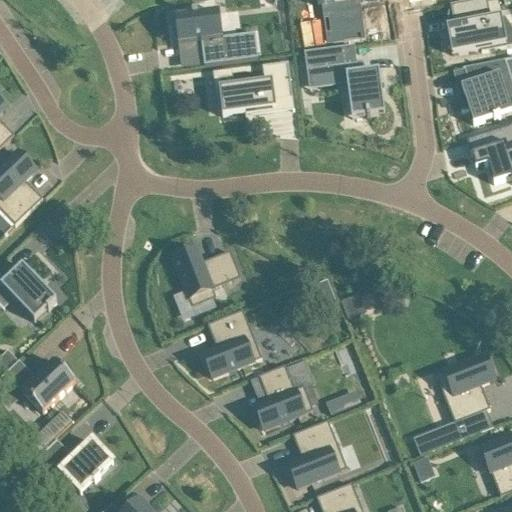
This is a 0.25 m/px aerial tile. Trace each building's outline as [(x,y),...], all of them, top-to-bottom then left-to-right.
[(316,0),(318,9),(322,9),(328,48),(366,43),(360,4),(378,2),(377,0),(316,0)] [(454,29),(448,30),(451,49),(448,49),(448,50),(451,50),(452,58),(482,52),(482,55),(484,55),(483,52),(507,47),(502,23),(507,22),(505,20),(502,21),(502,19),(491,22),(487,1),(451,8),(451,10),(450,10),(454,29)] [(220,15),(175,21),(178,48),(202,45),(205,68),(245,63),(242,38),(223,40),(220,15)] [(308,23),(311,46),(323,44),(319,22),(308,23)] [(355,49),(305,56),(307,74),(309,74),(308,74),(317,72),(319,86),(320,90),(348,86),(351,108),(358,108),(360,108),(360,107),(366,106),(368,121),(371,121),(371,119),(379,118),(379,117),(384,117),(383,106),(384,106),(382,95),(379,96),(378,89),(382,89),(380,73),(370,75),(366,76),(366,75),(364,75),(362,65),(357,66),(355,49)] [(469,87),(461,89),(475,128),(511,115),(511,111),(510,105),(511,104),(511,78),(507,62),(464,71),(469,87)] [(270,84),(220,91),(224,119),(278,112),(276,104),(293,101),(289,66),(268,68),(270,84)] [(0,102),(0,152),(15,139),(0,123),(0,116),(7,110),(0,102)] [(471,158),(473,163),(476,172),(488,168),(494,184),(495,187),(511,182),(511,127),(475,140),(480,155),(479,155),(473,157),(471,158)] [(18,155),(0,172),(0,212),(16,229),(44,202),(26,184),(36,174),(18,155)] [(198,252),(174,262),(193,311),(216,301),(213,293),(241,281),(231,255),(203,266),(198,252)] [(0,276),(0,287),(35,324),(48,312),(49,314),(55,308),(53,307),(57,304),(44,290),(46,288),(33,274),(30,276),(23,268),(7,284),(0,276)] [(328,284),(317,288),(322,301),(333,297),(328,284)] [(359,298),(341,305),(348,323),(367,316),(359,298)] [(217,352),(204,357),(214,382),(263,362),(253,339),(245,342),(236,320),(245,316),(244,314),(208,328),(217,352)] [(9,353),(0,362),(8,370),(17,362),(9,353)] [(484,359),(436,378),(455,427),(491,412),(481,388),(494,383),(484,359)] [(19,364),(0,382),(0,385),(7,393),(2,398),(3,399),(16,387),(43,416),(75,386),(55,364),(37,382),(19,364)] [(268,404),(255,409),(265,434),(314,414),(304,391),(296,394),(286,369),(259,380),(268,404)] [(356,395),(338,402),(343,413),(361,406),(356,395)] [(72,427),(61,416),(38,438),(49,449),(72,427)] [(302,463),(289,468),(299,492),(348,473),(329,424),(293,438),(302,463)] [(448,429),(414,442),(421,460),(455,446),(448,429)] [(511,439),(481,452),(501,500),(511,495),(511,439)] [(58,444),(37,464),(46,474),(54,468),(68,483),(81,497),(94,484),(95,486),(101,480),(100,479),(113,466),(93,445),(75,462),(58,444)] [(427,461),(414,466),(422,485),(435,479),(427,461)] [(321,511),(362,511),(361,511),(352,511),(345,493),(353,489),(352,487),(317,501),(321,511)]
